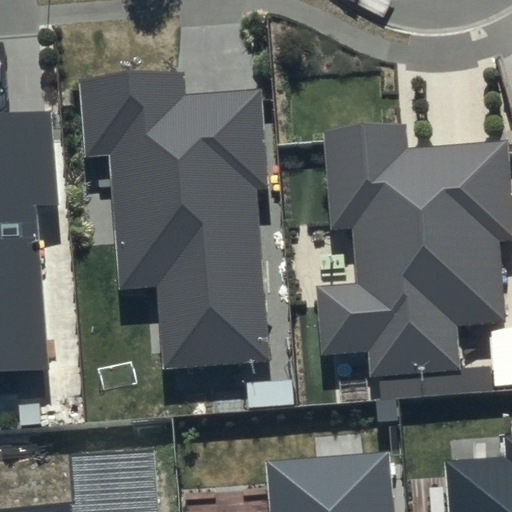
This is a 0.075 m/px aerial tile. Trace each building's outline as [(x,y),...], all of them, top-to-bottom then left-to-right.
[(188,87),(86,94),(91,169),(116,168),(126,304),(166,301),(172,382),(275,375),(263,205),(277,204),(270,103),(190,108),(188,87)] [(0,389),(58,385),(45,222),(67,221),(59,128),(0,132),(0,389)] [(409,137),(329,143),(337,246),(356,244),(360,295),(319,298),(325,372),(374,368),(376,390),(466,383),(462,338),(508,335),(502,255),(511,254),(511,172),(511,157),(411,165),(409,137)] [(505,456),(445,460),(448,511),(511,511),(511,434),(503,435),(505,456)] [(72,502),(0,507),(0,511),(158,511),(154,448),(69,454),(72,502)] [(394,511),(390,452),(265,460),(268,511),(394,511)]
